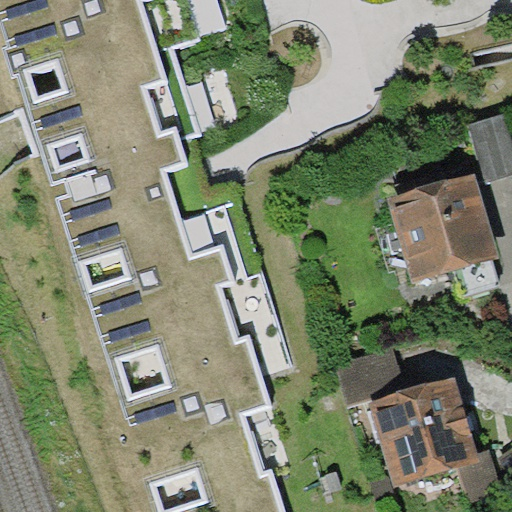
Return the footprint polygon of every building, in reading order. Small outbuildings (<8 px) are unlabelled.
[(0,0),(0,48),(108,393),(122,437),(97,445),(119,511),(286,511),(274,474),(264,481),(244,417),(264,411),(249,363),(272,356),(256,306),(265,303),(228,190),(203,199),(197,179),(181,130),(192,127),(165,44),(194,34),(182,0),(0,0)] [(511,139),(505,115),(466,126),(482,184),(511,176),(511,139)] [(481,181),(391,205),(414,289),(504,264),(482,184),(481,181)] [(458,381),(367,406),(391,494),(457,476),(483,469),(478,453),(458,381)] [(511,444),(478,453),(483,469),(457,476),(466,511),(511,499),(511,444)]
